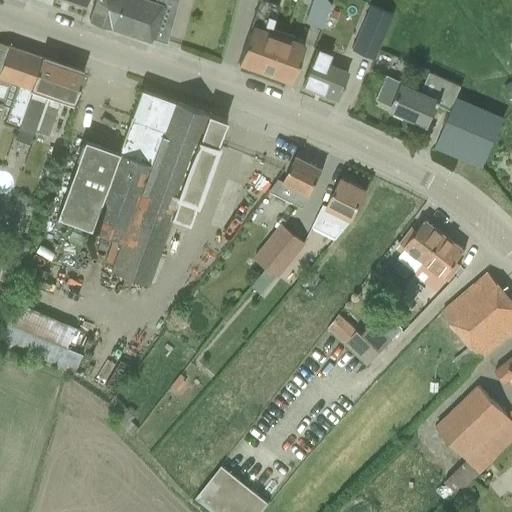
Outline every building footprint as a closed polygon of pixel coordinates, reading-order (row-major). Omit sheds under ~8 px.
[(94,0),(88,20),(110,27),(118,0),(94,0)] [(118,0),(110,27),(149,40),(150,37),(164,42),(175,0),(118,0)] [(279,6),(262,0),(259,0),(237,63),(263,72),(277,34),(270,31),(279,6)] [(330,5),(325,0),(312,0),(304,22),(321,28),(330,5)] [(392,14),(370,5),(351,49),(373,59),(392,14)] [(277,34),(263,72),(289,82),(303,44),(277,34)] [(0,107),(1,105),(10,108),(5,121),(14,124),(38,56),(0,42),(0,107)] [(316,49),(309,68),(301,86),(335,100),(339,89),(341,89),(342,86),(341,85),(344,76),(324,68),(330,54),(316,49)] [(71,103),(76,90),(82,71),(40,56),(40,57),(38,56),(14,124),(12,128),(31,134),(33,130),(48,136),(60,99),(71,103)] [(396,96),(390,109),(427,125),(436,104),(450,110),(455,97),(458,91),(460,86),(429,72),(418,68),(415,74),(426,79),(420,91),(401,83),(396,96)] [(511,81),(503,85),(511,104),(511,81)] [(83,140),(76,159),(54,217),(111,238),(103,261),(111,264),(109,269),(145,282),(169,217),(186,223),(220,132),(224,133),(226,126),(223,125),(225,120),(139,89),(117,152),(83,140)] [(503,117),(455,97),(450,110),(434,147),(481,167),(503,117)] [(277,179),(268,191),(302,208),(322,169),(296,156),(282,182),(277,179)] [(351,220),(356,208),(365,190),(340,178),(326,206),(323,204),(311,227),(334,239),(351,220)] [(412,227),(396,248),(402,253),(398,259),(415,272),(444,235),(424,220),(416,230),(412,227)] [(280,225),(254,258),(265,268),(274,257),(292,234),(280,225)] [(292,234),(274,257),(285,266),(303,243),(292,234)] [(444,235),(415,272),(414,274),(433,288),(442,276),(447,280),(459,264),(455,261),(464,250),(444,235)] [(24,256),(29,243),(20,239),(15,252),(24,256)] [(321,281),(310,272),(297,288),(308,297),(321,281)] [(450,361),(461,374),(511,330),(511,301),(487,273),(472,285),(442,311),(470,345),(450,361)] [(12,301),(6,323),(1,339),(71,368),(75,369),(81,354),(66,348),(75,328),(12,301)] [(398,327),(406,318),(402,314),(397,309),(388,318),(393,323),(398,327)] [(380,352),(361,334),(338,314),(327,328),(344,344),(344,343),(367,365),(380,352)] [(372,322),(361,334),(380,352),(391,340),(372,322)] [(102,362),(115,344),(104,337),(92,355),(102,362)] [(511,355),(494,370),(504,383),(509,379),(511,383),(511,355)] [(434,429),(451,445),(446,450),(453,456),(457,452),(465,460),(443,481),(457,495),(511,440),(511,409),(507,415),(478,386),(434,429)] [(113,396),(103,405),(131,436),(136,429),(128,420),(132,417),(113,396)] [(221,465),(195,498),(212,511),(260,511),(268,503),(221,465)]
